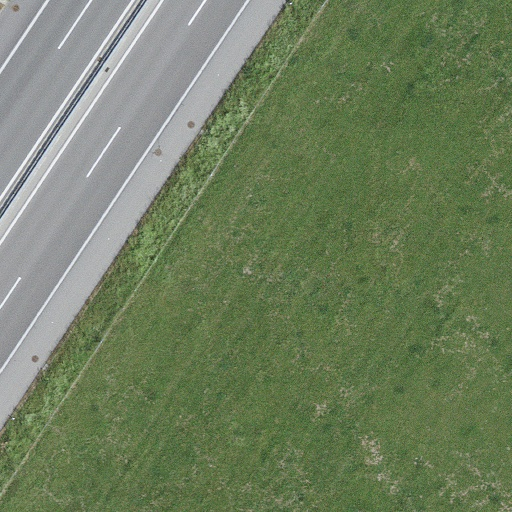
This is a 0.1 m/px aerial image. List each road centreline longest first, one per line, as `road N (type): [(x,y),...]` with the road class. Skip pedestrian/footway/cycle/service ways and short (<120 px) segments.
road 1 (motorway): [(0,310),(207,0)]
road 2 (motorway): [(90,0),(0,135)]
